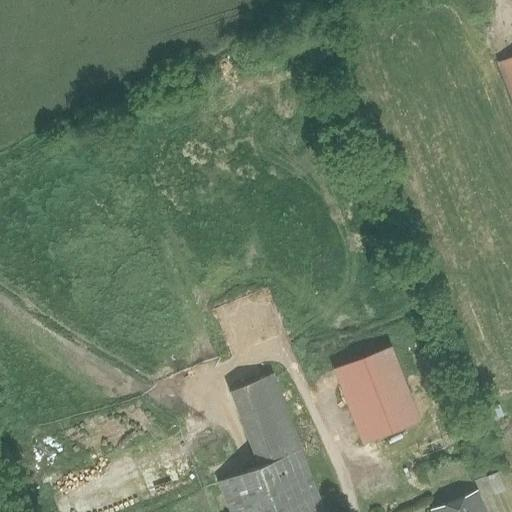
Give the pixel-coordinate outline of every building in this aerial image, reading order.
[(511,56),(500,61),(511,90),(511,56)] [(392,343),(336,367),(368,441),(424,417),(392,343)] [(231,391),(260,465),(302,449),(273,375),(231,391)] [(260,465),(221,481),(233,511),(326,511),(302,449),(260,465)] [(490,511),(481,488),(433,507),(434,511),(490,511)]
